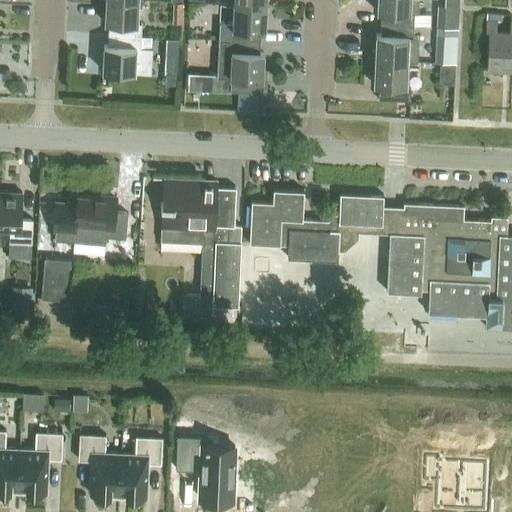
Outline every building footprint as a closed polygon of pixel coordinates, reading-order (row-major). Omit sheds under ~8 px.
[(137,0),(105,0),(104,21),(108,22),(127,22),(126,33),(140,34),(141,22),(136,22),(137,0)] [(378,0),(378,10),(382,11),(381,22),(413,24),(414,11),(417,11),(417,0),(378,0)] [(174,1),(173,21),(182,22),(183,1),(174,1)] [(265,29),(266,3),(234,2),(233,21),(220,20),(219,38),(228,38),(261,40),(261,29),(265,29)] [(487,30),(484,69),(510,70),(511,32),(509,31),(496,31),(496,20),(486,19),(485,30),(487,30)] [(127,22),(108,22),(107,32),(126,33),(127,22)] [(413,36),(413,24),(381,22),(381,33),(377,32),(375,57),(407,59),(417,60),(418,36),(413,36)] [(436,27),(434,62),(455,63),(456,28),(436,27)] [(126,33),(107,32),(107,43),(103,43),(102,70),(134,71),(138,71),(144,69),(146,63),(147,55),(145,49),(140,47),(140,34),(126,33)] [(166,37),(166,48),(178,49),(179,38),(166,37)] [(236,76),(263,77),(264,51),(260,51),(261,40),(228,38),(219,38),(217,73),(217,75),(230,76),(231,76),(236,76)] [(406,83),(407,59),(375,57),(374,83),(379,83),(378,96),(410,98),(410,84),(406,83)] [(440,64),(439,83),(453,84),(454,65),(440,64)] [(236,76),(231,76),(230,76),(217,75),(217,73),(189,71),(188,87),(235,89),(236,76)] [(161,202),(161,206),(163,206),(163,220),(164,220),(163,226),(163,241),(203,243),(200,294),(200,295),(202,295),(201,304),(212,304),(238,305),(238,303),(238,302),(241,241),(242,224),(235,224),(236,185),(205,184),(205,178),(165,176),(164,202),(161,202)] [(252,198),(250,241),(289,243),(288,256),(338,258),(339,249),(344,249),(358,236),(359,230),(391,232),(388,290),(422,291),(422,287),(430,287),(429,310),(487,313),(487,327),(511,328),(511,232),(508,232),(509,215),(492,214),(492,218),(465,216),(465,203),(405,201),(404,210),(384,209),(385,193),(341,191),(340,212),(329,211),(329,218),(303,217),(305,189),(274,187),(273,200),(252,198)] [(0,190),(0,224),(10,225),(9,241),(32,242),(33,218),(21,217),(23,191),(0,190)] [(56,201),(53,229),(56,229),(55,238),(106,243),(106,235),(126,237),(129,211),(116,210),(117,198),(78,194),(77,203),(56,201)] [(72,259),(46,257),(44,296),(69,298),(72,259)] [(12,284),(11,310),(31,310),(32,285),(12,284)] [(342,328),(343,317),(327,316),(326,327),(342,328)] [(58,394),(57,409),(68,410),(69,395),(58,394)] [(0,487),(19,489),(21,446),(6,445),(7,429),(0,428),(0,487)] [(36,446),(21,446),(19,489),(47,490),(49,457),(61,458),(62,432),(36,430),(36,446)] [(116,493),(118,450),(105,450),(106,434),(104,434),(79,432),(78,459),(89,459),(88,492),(116,493)] [(177,434),(175,469),(201,470),(199,498),(233,499),(235,445),(205,444),(205,436),(177,434)] [(118,450),(116,493),(145,495),(146,462),(158,462),(159,436),(137,435),(136,451),(118,450)] [(292,506),(294,461),(295,450),(258,448),(257,473),(269,474),(268,501),(276,501),(276,505),(292,506)] [(317,503),(319,462),(294,461),(292,506),(308,507),(309,503),(317,503)] [(408,503),(410,468),(354,465),(353,505),(371,505),(371,501),(408,503)] [(460,510),(462,469),(437,468),(435,509),(460,510)] [(485,511),(487,470),(462,469),(460,510),(485,511)]
